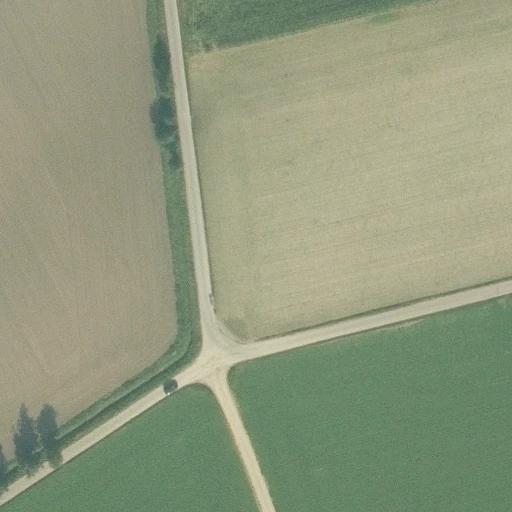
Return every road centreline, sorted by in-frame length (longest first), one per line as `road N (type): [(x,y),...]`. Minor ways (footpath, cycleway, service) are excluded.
road 1 (unclassified): [(212,359),(168,0)]
road 2 (unclassified): [(511,287),(212,359)]
road 3 (unclassified): [(212,359),(0,499)]
road 4 (track): [(267,511),(212,359)]
